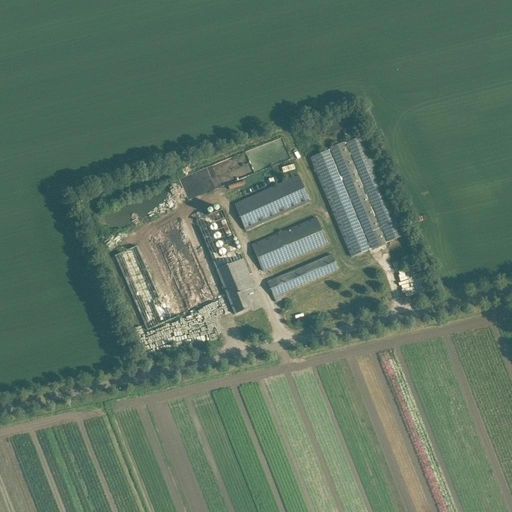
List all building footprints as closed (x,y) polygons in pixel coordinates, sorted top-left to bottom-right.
[(316,125),(320,138),(359,125),(355,113),(316,125)] [(405,235),(402,226),(364,135),(311,157),(352,257),(372,249),(385,243),(405,235)] [(299,176),(234,205),(246,231),(310,202),(299,176)] [(197,220),(231,305),(235,315),(252,308),(246,295),(252,293),(250,289),(254,288),(239,250),(237,250),(233,239),(235,238),(223,210),(197,220)] [(317,218),(251,246),(262,272),(328,245),(317,218)] [(148,242),(176,306),(180,316),(216,300),(184,226),(148,242)] [(160,298),(138,246),(115,256),(147,330),(179,317),(169,294),(160,298)] [(267,282),(272,293),(276,303),(285,299),(283,293),(338,270),(332,255),(267,282)]
